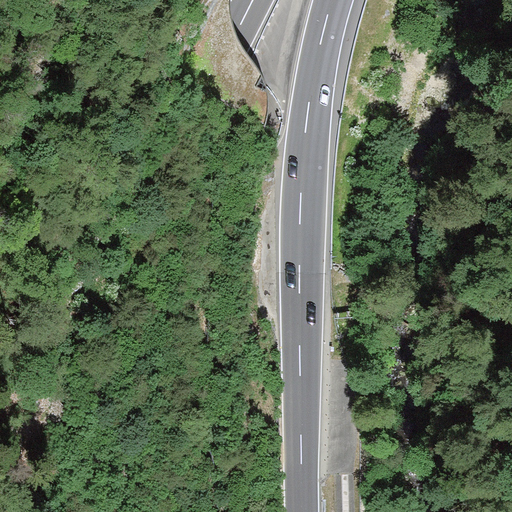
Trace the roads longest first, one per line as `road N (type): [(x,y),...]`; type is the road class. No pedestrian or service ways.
road 1 (motorway): [(252,0),(138,232),(23,511)]
road 2 (motorway): [(302,511),(304,133),(332,0)]
